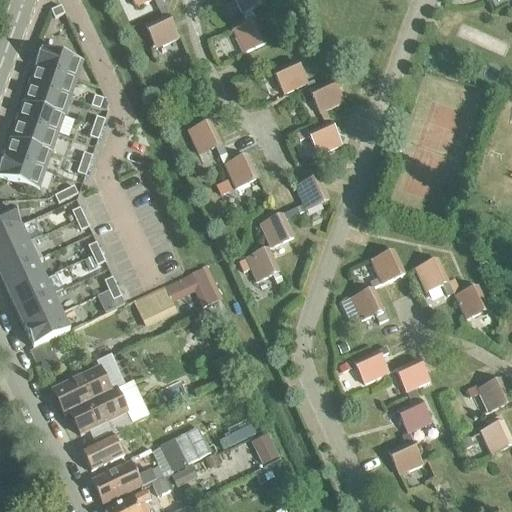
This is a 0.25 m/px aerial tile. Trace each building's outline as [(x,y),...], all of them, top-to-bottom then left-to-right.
[(157,0),(130,0),(135,11),(153,3),(157,0)] [(157,0),(153,3),(157,12),(162,10),(157,0)] [(261,0),(232,0),(240,15),(248,12),(264,4),(261,0)] [(503,0),(492,0),(489,2),(494,11),(505,5),(503,0)] [(60,9),(50,14),(54,21),(64,17),(60,9)] [(162,10),(157,12),(161,21),(166,19),(162,10)] [(248,12),(240,15),(243,21),(251,18),(248,12)] [(251,18),(243,21),(245,27),(253,24),(251,18)] [(161,21),(144,29),(155,53),(177,42),(166,19),(161,21)] [(245,27),(231,34),(241,57),(264,46),(253,24),(245,27)] [(41,50),(34,69),(76,84),(82,65),(41,50)] [(295,64),(272,75),(283,99),(305,88),(306,88),(295,64)] [(34,69),(28,87),(69,102),(76,84),(34,69)] [(316,90),(308,94),(319,118),(325,115),(342,107),(331,83),(316,90)] [(306,88),(305,88),(308,94),(316,90),(314,84),(306,88)] [(28,87),(21,106),(63,120),(69,102),(28,87)] [(94,99),(90,109),(99,112),(102,102),(94,99)] [(21,106),(15,124),(57,138),(63,120),(21,106)] [(325,115),(319,118),(321,123),(327,120),(325,115)] [(96,120),(92,130),(100,133),(104,123),(96,120)] [(15,124),(9,142),(51,156),(57,138),(15,124)] [(187,136),(197,159),(215,151),(220,149),(210,125),(187,136)] [(323,128),(307,135),(309,140),(318,159),(340,148),(330,125),(323,128)] [(92,130),(89,140),(97,143),(100,133),(92,130)] [(306,133),(292,139),(296,146),(309,140),(307,135),(306,133)] [(9,142),(3,160),(44,174),(51,156),(9,142)] [(220,149),(215,151),(219,160),(224,158),(220,149)] [(83,156),(80,166),(88,169),(91,159),(83,156)] [(224,158),(219,160),(223,169),(228,167),(224,158)] [(228,167),(223,169),(229,183),(232,189),(234,192),(257,182),(246,159),(228,167)] [(3,160),(0,167),(0,180),(38,193),(44,174),(3,160)] [(80,166),(76,176),(84,179),(88,169),(80,166)] [(317,181),(294,191),(302,209),(304,214),(327,203),(317,181)] [(229,183),(223,186),(225,192),(232,189),(229,183)] [(65,194),(68,202),(78,197),(74,189),(65,194)] [(55,198),(59,206),(68,202),(65,194),(55,198)] [(302,209),(291,213),(294,219),(304,214),(302,209)] [(11,211),(0,216),(0,238),(19,229),(11,211)] [(71,215),(76,224),(84,221),(79,211),(71,215)] [(291,213),(281,218),(283,223),(294,219),(291,213)] [(281,218),(259,228),(269,252),(292,242),(283,223),(281,218)] [(76,224),(80,234),(88,230),(84,221),(76,224)] [(19,229),(0,238),(0,259),(33,244),(27,246),(19,229)] [(33,244),(0,259),(0,280),(41,262),(33,244)] [(87,250),(92,259),(100,256),(95,246),(87,250)] [(268,253),(245,263),(249,274),(255,286),(278,275),(268,253)] [(369,285),(372,291),(403,277),(393,254),(370,265),(377,281),(369,285)] [(92,259),(96,269),(104,265),(100,256),(92,259)] [(90,260),(83,263),(87,273),(95,270),(90,260)] [(41,262),(0,280),(0,282),(7,298),(44,281),(36,265),(42,262),(41,262)] [(244,263),(238,266),(243,277),(249,274),(245,263),(244,263)] [(437,263),(414,274),(425,296),(442,288),(446,286),(448,285),(437,263)] [(200,273),(185,281),(200,312),(215,305),(200,273)] [(44,281),(7,298),(16,316),(52,299),(44,281)] [(104,284),(108,294),(116,290),(112,281),(104,284)] [(448,285),(446,286),(452,297),(453,301),(461,298),(453,283),(448,285)] [(446,286),(442,288),(442,289),(447,300),(452,297),(446,286)] [(108,294),(113,304),(121,300),(116,290),(108,294)] [(461,298),(453,301),(464,324),(488,312),(477,290),(461,298)] [(135,306),(145,329),(175,315),(165,292),(135,306)] [(350,302),(360,324),(375,317),(378,324),(385,320),(372,292),(350,302)] [(52,299),(16,316),(24,333),(60,316),(52,299)] [(60,316),(24,333),(32,352),(69,335),(60,316)] [(30,355),(35,365),(39,364),(44,372),(57,367),(47,346),(30,355)] [(353,365),(364,387),(386,378),(379,360),(388,356),(386,350),(353,365)] [(227,359),(213,366),(221,383),(236,376),(230,363),(227,359)] [(396,373),(411,406),(419,402),(415,392),(429,386),(418,363),(396,373)] [(347,365),(338,370),(340,376),(350,371),(347,365)] [(52,395),(63,419),(64,419),(69,417),(80,440),(126,418),(127,418),(131,429),(148,421),(132,386),(115,394),(110,396),(99,374),(52,395)] [(479,397),(487,415),(509,405),(499,383),(477,393),(479,397)] [(476,389),(466,394),(469,401),(479,397),(477,393),(476,389)] [(397,413),(407,436),(430,426),(419,402),(411,406),(397,413)] [(479,436),(489,459),(511,449),(511,448),(511,445),(499,418),(491,422),(494,428),(479,436)] [(131,428),(79,452),(80,454),(90,475),(121,460),(114,446),(126,441),(128,444),(141,439),(136,428),(136,427),(131,429),(131,428)] [(229,437),(217,444),(221,452),(233,446),(252,436),(248,428),(229,437)] [(159,449),(172,476),(209,458),(197,431),(159,449)] [(422,468),(407,436),(401,439),(405,447),(387,455),(398,479),(422,468)] [(265,437),(249,445),(254,456),(271,448),(267,441),(265,437)] [(468,441),(459,445),(463,453),(472,448),(468,441)] [(213,456),(202,461),(207,471),(218,466),(213,456)] [(278,463),(266,468),(273,483),(285,477),(278,463)] [(130,466),(90,484),(101,508),(140,490),(140,491),(155,484),(154,484),(162,480),(157,470),(150,474),(149,473),(136,479),(130,466)] [(171,478),(176,490),(197,480),(191,468),(171,478)] [(151,487),(158,500),(170,494),(163,481),(151,487)] [(109,511),(136,511),(136,510),(149,504),(145,496),(109,511)]
